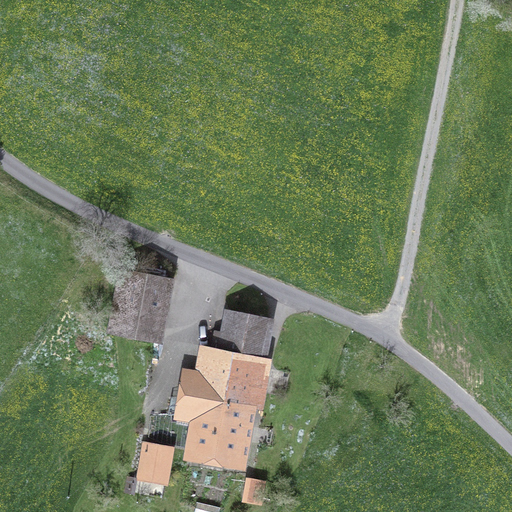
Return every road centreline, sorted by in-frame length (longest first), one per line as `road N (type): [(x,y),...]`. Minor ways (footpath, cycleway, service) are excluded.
road 1 (unclassified): [(0,157),(123,227),(370,328),(430,370),(511,446)]
road 2 (track): [(386,338),(455,0)]
